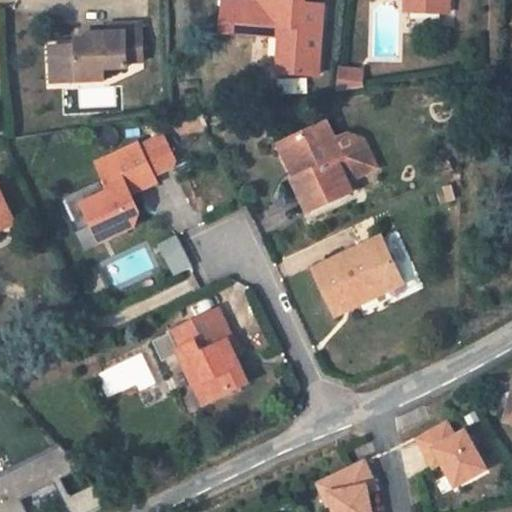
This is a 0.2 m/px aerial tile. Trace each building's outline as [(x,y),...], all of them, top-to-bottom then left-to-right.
[(257,0),(223,0),(221,32),(254,35),(255,26),(257,0)] [(318,76),(323,6),(304,4),(304,0),(263,0),(262,26),(281,27),(280,36),(278,73),(318,76)] [(406,0),(406,12),(449,14),(449,0),(406,0)] [(142,24),(108,25),(109,33),(91,34),(91,38),(91,45),(77,46),(50,47),(51,73),(79,72),(79,82),(105,80),(104,69),(129,68),(128,62),(143,61),(142,24)] [(262,26),(255,26),(254,35),(280,36),(281,27),(262,26)] [(91,38),(76,38),(77,46),(91,45),(91,38)] [(339,67),(337,88),(363,89),(364,69),(339,67)] [(79,72),(51,73),(51,83),(78,82),(79,82),(79,72)] [(307,78),(278,81),(279,95),(308,93),(307,78)] [(362,140),(346,134),(335,139),(327,123),(287,142),(303,176),(294,180),(309,212),(351,192),(347,181),(361,174),(368,152),(362,140)] [(127,139),(120,125),(93,138),(100,152),(127,139)] [(164,135),(141,146),(140,144),(98,163),(105,179),(110,192),(83,204),(93,225),(101,221),(109,238),(121,232),(123,236),(128,237),(131,235),(134,231),(132,228),(136,226),(140,213),(131,194),(127,185),(153,173),(175,162),(176,160),(164,135)] [(287,142),(278,146),(293,178),(294,180),(303,176),(287,142)] [(375,167),(368,152),(361,174),(375,167)] [(451,169),(448,162),(433,168),(437,176),(451,169)] [(158,182),(153,173),(127,185),(131,194),(158,182)] [(110,192),(105,179),(62,198),(78,231),(93,225),(83,204),(110,192)] [(455,200),(451,186),(444,188),(448,201),(455,200)] [(0,229),(16,222),(0,188),(0,229)] [(109,238),(101,221),(93,225),(78,231),(85,248),(109,238)] [(158,244),(174,276),(192,267),(176,235),(158,244)] [(401,277),(382,237),(315,270),(332,305),(368,288),(370,292),(401,277)] [(368,288),(332,305),(337,314),(404,282),(401,277),(370,292),(368,288)] [(233,342),(219,311),(172,333),(176,342),(196,386),(206,381),(214,399),(247,383),(229,344),(233,342)] [(176,342),(172,333),(156,340),(160,350),(176,342)] [(240,355),(233,342),(229,344),(235,357),(240,355)] [(214,399),(206,381),(196,386),(204,403),(214,399)] [(487,469),(466,431),(455,437),(448,423),(418,439),(426,455),(435,450),(442,463),(456,487),(487,469)] [(64,479),(82,469),(62,446),(0,476),(0,511),(30,511),(23,499),(57,482),(71,511),(92,511),(111,503),(96,485),(73,497),(64,479)] [(442,463),(435,450),(426,455),(434,468),(442,463)] [(375,483),(365,461),(326,480),(329,486),(333,505),(333,511),(372,511),(368,493),(367,487),(375,483)] [(333,505),(329,486),(326,480),(318,484),(328,506),(333,505)] [(378,489),(375,483),(367,487),(368,493),(378,489)]
